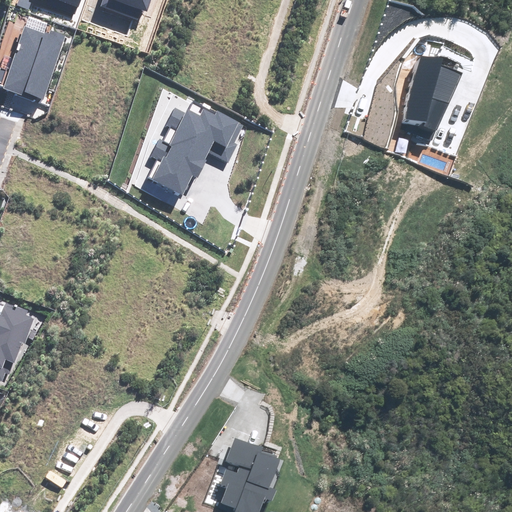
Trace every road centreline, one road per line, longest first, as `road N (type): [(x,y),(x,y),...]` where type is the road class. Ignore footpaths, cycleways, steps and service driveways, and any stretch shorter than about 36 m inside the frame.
road 1 (residential): [(309,130),(238,326),(177,427)]
road 2 (residential): [(59,511),(130,409),(148,408),(177,427)]
road 3 (residential): [(309,130),(263,113),(257,89),(284,0)]
road 4 (residential): [(350,0),(309,130)]
